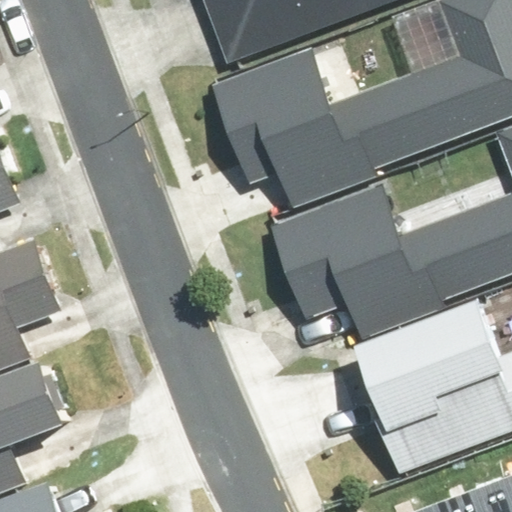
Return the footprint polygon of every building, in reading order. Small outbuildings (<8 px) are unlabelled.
[(335,37),(216,82),(245,157),(289,140),(312,199),(511,123),(511,0),(444,0),(466,57),(358,97),(335,37)] [(220,0),(242,60),(417,0),(220,0)] [(0,83),(3,82),(0,72),(0,482),(14,478),(0,438),(0,419),(39,406),(6,313),(56,295),(35,235),(0,246),(0,209),(33,198),(1,109),(0,109),(0,83)] [(391,176),(272,221),(301,296),(345,279),(368,339),(511,284),(511,134),(500,139),(511,170),(511,199),(414,237),(391,176)] [(511,327),(500,298),(367,353),(423,488),(511,452),(511,327)] [(84,511),(75,489),(13,511),(84,511)] [(511,511),(511,491),(457,511),(511,511)]
